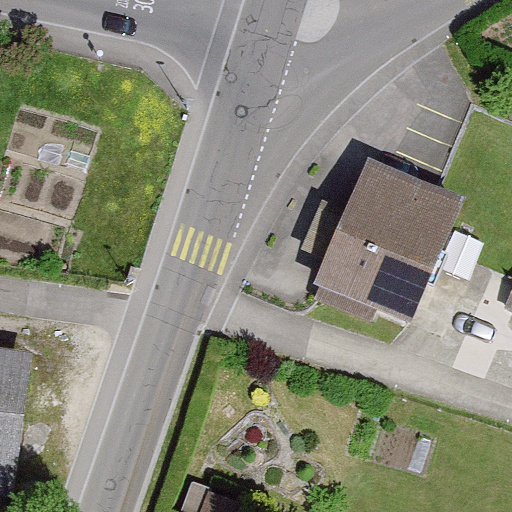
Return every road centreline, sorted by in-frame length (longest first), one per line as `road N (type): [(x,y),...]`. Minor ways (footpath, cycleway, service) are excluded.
road 1 (residential): [(181,302),(511,412)]
road 2 (tertiary): [(262,37),(181,302)]
road 3 (tertiary): [(262,37),(69,0)]
road 4 (tertiary): [(172,326),(107,511)]
road 5 (tertiary): [(262,37),(403,26),(435,0)]
road 6 (residential): [(0,302),(172,326)]
